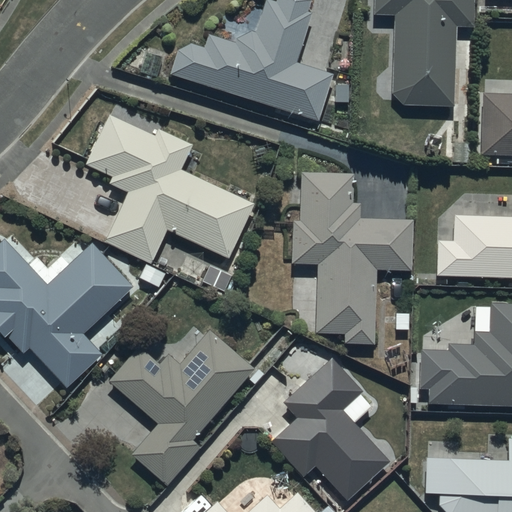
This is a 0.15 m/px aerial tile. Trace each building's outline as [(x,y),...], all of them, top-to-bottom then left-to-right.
[(315,117),(328,69),(293,57),(309,8),(304,7),(305,0),(260,0),(252,27),(248,26),(232,35),(232,39),(206,30),(201,43),(187,39),(174,45),(168,69),(315,117)] [(471,0),(371,0),(372,11),(392,11),(390,90),(402,101),(454,101),(454,22),(471,22),(471,0)] [(511,89),(480,89),(480,93),(472,93),(472,112),(478,112),(478,133),(470,133),(470,147),(478,147),(478,151),(511,151),(511,89)] [(151,131),(106,111),(83,161),(109,173),(107,179),(125,188),(102,238),(149,260),(165,226),(226,254),(251,199),(177,165),(189,141),(154,125),(151,131)] [(409,266),(409,216),(356,216),(356,199),(350,199),(350,169),(298,169),(298,216),(296,216),(289,216),(289,260),(313,260),(313,329),(342,330),(342,339),(372,340),(373,266),(409,266)] [(511,186),(511,187),(511,211),(451,211),(451,237),(434,237),(434,271),(510,274),(510,280),(511,279),(511,186)] [(131,283),(88,238),(65,260),(58,252),(45,265),(34,254),(26,261),(1,235),(0,235),(0,330),(1,332),(3,330),(21,349),(25,344),(63,384),(99,350),(81,331),(131,283)] [(143,260),(136,275),(161,286),(168,271),(143,260)] [(511,298),(487,299),(487,303),(472,303),(472,328),(470,328),(470,340),(445,339),(445,345),(417,345),(417,384),(425,384),(425,400),(440,399),(440,409),(456,409),(456,402),(511,402),(511,298)] [(251,364),(206,327),(198,335),(194,331),(186,340),(190,344),(176,360),(165,350),(156,360),(136,342),(106,378),(155,419),(128,451),(165,482),(198,442),(190,436),(251,364)] [(360,385),(328,353),(280,398),(294,413),(267,437),(301,473),(312,461),(345,497),(387,457),(352,419),(369,402),(356,389),(360,385)] [(511,511),(511,433),(505,434),(505,453),(422,453),(422,488),(435,488),(435,501),(445,511),(511,511)] [(315,511),(294,488),(276,505),(264,491),(241,511),(227,511),(214,497),(198,511),(315,511)]
